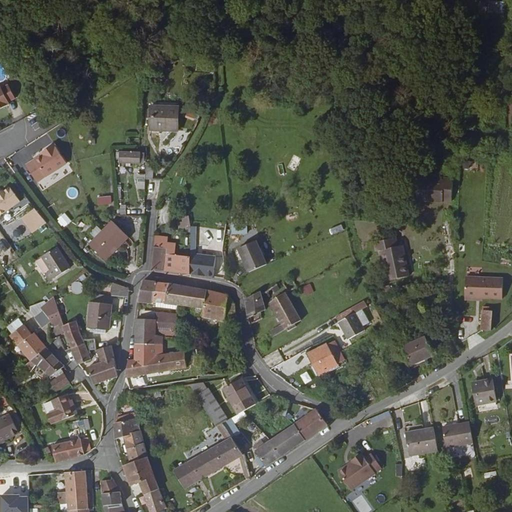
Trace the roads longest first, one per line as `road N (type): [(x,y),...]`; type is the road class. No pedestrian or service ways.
road 1 (residential): [(340,425),(324,408),(268,381),(249,350),(232,289),(143,275)]
road 2 (unclassified): [(511,323),(340,425)]
road 3 (residential): [(0,152),(85,258),(139,280)]
road 4 (unclassified): [(340,425),(209,511)]
road 5 (residential): [(139,280),(123,379),(110,407)]
